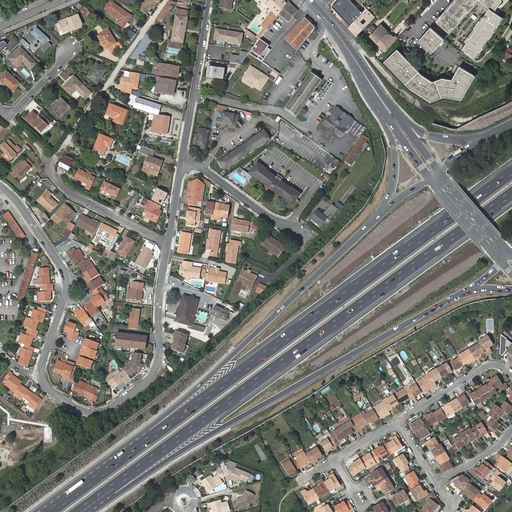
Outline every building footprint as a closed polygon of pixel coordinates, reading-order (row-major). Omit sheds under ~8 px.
[(145,0),(140,9),(147,14),(151,9),(151,10),(157,0),(145,0)] [(222,0),(222,4),(221,4),(220,8),(231,10),(232,0),(222,0)] [(287,4),(282,0),(260,0),(272,12),(262,25),(268,30),(269,28),(276,20),(279,15),(287,4)] [(340,0),(333,7),(350,25),(362,14),(348,0),(340,0)] [(453,0),(435,20),(450,33),(479,0),(489,9),(483,17),(482,16),(465,41),(467,43),(463,49),(476,58),(503,18),(494,12),(502,1),(501,0),(453,0)] [(124,27),(132,16),(111,1),(106,10),(120,20),(117,23),(124,27)] [(298,11),(289,2),(287,4),(279,15),(288,22),(289,22),(298,11)] [(375,17),(367,9),(362,14),(350,25),(348,28),(355,36),(365,26),(360,21),(363,17),(369,23),(375,17)] [(164,20),(170,12),(164,10),(158,18),(164,20)] [(180,16),(176,16),(171,41),(183,43),(188,18),(187,17),(188,11),(181,10),(180,16)] [(59,23),(62,31),(72,27),(73,29),(82,26),(77,15),(59,23)] [(297,51),(316,28),(305,18),(285,39),(297,51)] [(370,36),(384,51),(397,38),(395,36),(394,37),(381,24),(370,36)] [(444,39),(431,27),(423,36),(420,39),(418,41),(432,53),(433,51),(436,48),(444,39)] [(31,31),(25,38),(31,44),(37,38),(44,44),(40,48),(45,52),(52,46),(47,41),(49,39),(37,29),(33,33),(31,31)] [(108,49),(117,43),(108,29),(98,36),(106,50),(108,49)] [(216,29),(215,39),(241,44),(243,34),(216,29)] [(132,39),(136,34),(131,30),(127,36),(132,39)] [(256,37),(248,31),(246,34),(253,40),(256,37)] [(139,60),(153,40),(144,39),(130,58),(139,60)] [(254,48),(250,54),(262,62),(270,51),(267,48),(268,46),(260,39),(254,48)] [(119,42),(117,43),(108,49),(111,54),(122,47),(119,42)] [(181,51),(182,45),(168,43),(167,49),(181,51)] [(36,63),(21,48),(10,60),(17,67),(23,62),(31,69),(36,63)] [(511,49),(509,48),(507,52),(506,51),(502,57),(511,63),(511,49)] [(181,51),(167,49),(166,56),(180,58),(181,51)] [(398,49),(386,60),(384,62),(410,89),(430,102),(444,97),(461,100),(475,75),(474,74),(460,66),(452,79),(443,78),(433,81),(422,74),(398,49)] [(230,64),(240,66),(250,54),(250,53),(241,52),(240,57),(232,55),(230,64)] [(179,67),(158,63),(157,74),(177,78),(179,67)] [(88,77),(97,82),(105,70),(97,64),(88,77)] [(269,78),(250,66),(241,80),(261,92),(269,78)] [(223,79),(224,69),(209,68),(208,77),(223,79)] [(0,82),(5,86),(6,85),(13,92),(20,84),(6,72),(0,79),(0,82)] [(140,74),(131,72),(130,78),(124,77),(122,87),(137,89),(140,74)] [(284,110),(294,117),(319,81),(310,75),(284,110)] [(86,99),(91,93),(74,77),(63,87),(71,95),(77,90),(86,99)] [(177,81),(157,77),(157,78),(153,78),(152,85),(156,86),(155,91),(174,95),(177,81)] [(137,97),(133,107),(155,114),(152,132),(167,135),(170,117),(158,115),(162,106),(137,97)] [(61,99),(58,102),(59,103),(52,110),(61,118),(71,108),(61,99)] [(59,103),(58,102),(51,109),(52,110),(59,103)] [(111,105),(107,115),(115,118),(114,122),(122,125),(128,111),(111,105)] [(327,130),(322,137),(329,142),(334,134),(340,138),(345,131),(343,130),(346,126),(348,127),(352,120),(345,116),(341,113),(334,108),(329,115),(331,116),(328,120),(326,119),(322,126),(327,130)] [(218,111),(217,121),(219,121),(219,124),(222,124),(236,126),(238,114),(218,111)] [(50,123),(41,114),(38,116),(33,112),(25,119),(34,128),(36,127),(41,132),(50,123)] [(196,136),(206,138),(208,130),(198,128),(196,136)] [(220,161),(226,170),(270,138),(264,129),(220,161)] [(107,147),(110,148),(113,140),(100,135),(94,153),(103,156),(107,147)] [(368,139),(363,135),(356,145),(357,145),(345,161),(351,165),(362,149),(361,148),(368,139)] [(205,148),(206,140),(196,138),(195,146),(205,148)] [(15,148),(14,146),(7,139),(0,146),(0,147),(11,159),(15,155),(15,154),(19,150),(16,146),(15,148)] [(155,152),(142,146),(139,152),(148,156),(144,168),(158,173),(163,161),(153,157),(155,152)] [(64,157),(59,166),(68,170),(73,162),(64,157)] [(22,177),(25,173),(33,165),(27,158),(11,173),(15,177),(18,175),(19,174),(22,177)] [(337,168),(341,163),(334,158),(330,164),(337,168)] [(254,175),(259,179),(260,178),(267,183),(286,196),(285,197),(294,203),(303,191),(294,185),(293,186),(266,168),(267,166),(258,160),(250,172),(245,168),(241,173),(251,180),(254,175)] [(80,181),(85,172),(80,170),(76,179),(80,181)] [(86,187),(90,189),(96,178),(85,172),(80,181),(87,185),(86,187)] [(198,179),(190,182),(189,188),(194,189),(193,192),(194,193),(193,200),(188,201),(188,205),(197,206),(198,201),(202,202),(203,195),(202,193),(202,190),(204,188),(205,185),(198,179)] [(102,190),(112,195),(116,197),(120,189),(106,182),(102,190)] [(168,194),(157,188),(151,199),(162,205),(168,194)] [(47,195),(49,192),(47,190),(38,200),(49,210),(56,203),(48,196),(47,195)] [(144,198),(141,205),(150,210),(146,217),(156,222),(161,212),(159,211),(156,209),(158,206),(149,201),(144,198)] [(56,214),(61,219),(66,224),(74,216),(67,209),(68,208),(64,204),(56,214)] [(219,206),(207,204),(207,208),(206,215),(212,216),(217,217),(228,218),(230,207),(225,206),(219,206)] [(332,204),(324,214),(332,220),(340,209),(332,204)] [(188,211),(187,218),(188,218),(187,221),(186,226),(195,227),(196,222),(200,222),(201,214),(200,214),(200,209),(190,207),(189,212),(188,211)] [(328,218),(317,210),(311,219),(321,226),(328,218)] [(25,237),(8,213),(3,216),(20,240),(25,237)] [(45,213),(40,216),(46,224),(49,220),(45,213)] [(56,214),(51,218),(57,223),(61,219),(56,214)] [(82,215),(76,224),(92,234),(98,225),(92,222),(82,215)] [(237,219),(233,218),(231,230),(235,231),(240,232),(249,233),(250,222),(237,220),(237,219)] [(102,224),(96,233),(104,238),(105,236),(111,240),(116,233),(102,224)] [(65,228),(61,234),(67,237),(70,231),(65,228)] [(217,257),(221,232),(212,231),(210,240),(212,240),(210,250),(214,251),(214,253),(212,252),(211,256),(217,257)] [(182,233),(179,253),(189,255),(192,234),(182,233)] [(135,241),(126,236),(117,251),(126,257),(135,241)] [(283,246),(277,242),(268,236),(262,245),(279,257),(286,248),(283,246)] [(229,244),(228,254),(227,263),(236,264),(239,246),(240,246),(241,242),(231,241),(231,245),(229,244)] [(153,252),(144,247),(142,250),(143,251),(135,264),(144,270),(153,257),(151,256),(153,252)] [(73,263),(82,257),(83,256),(79,249),(76,250),(74,248),(67,252),(73,263)] [(38,253),(33,251),(18,297),(23,299),(38,253)] [(110,252),(107,257),(112,260),(115,255),(110,252)] [(82,257),(73,263),(76,266),(78,265),(83,272),(93,266),(88,258),(84,260),(82,257)] [(193,264),(184,262),(183,264),(183,269),(181,270),(180,274),(184,278),(192,279),(192,278),(197,279),(197,280),(200,281),(201,270),(192,269),(193,264)] [(93,266),(83,272),(84,273),(86,277),(84,278),(86,281),(91,278),(98,274),(93,266)] [(42,287),(52,287),(52,284),(49,284),(49,267),(40,267),(40,277),(37,277),(38,284),(42,284),(42,287)] [(207,282),(216,284),(225,285),(227,274),(213,272),(214,269),(209,269),(207,282)] [(251,273),(248,272),(244,270),(239,280),(253,286),(258,276),(251,273)] [(92,280),(87,284),(92,290),(99,286),(103,283),(98,276),(92,280)] [(237,296),(243,284),(252,289),(253,286),(239,280),(233,293),(237,296)] [(139,294),(140,290),(139,289),(139,282),(133,281),(131,295),(129,295),(129,299),(141,300),(142,294),(139,294)] [(260,293),(266,287),(260,284),(256,291),(260,293)] [(99,286),(92,290),(95,295),(91,298),(96,307),(104,302),(100,296),(104,294),(99,286)] [(52,291),(52,287),(42,287),(42,291),(38,292),(38,301),(50,301),(50,291),(52,291)] [(198,300),(185,297),(180,316),(177,316),(176,321),(191,325),(198,300)] [(99,311),(96,307),(91,298),(87,301),(89,303),(85,306),(88,311),(91,316),(99,311)] [(31,319),(38,321),(42,322),(46,309),(39,306),(37,310),(34,309),(31,319)] [(230,312),(216,306),(212,314),(226,320),(230,312)] [(86,313),(82,308),(78,311),(76,308),(73,310),(81,322),(89,317),(86,313)] [(131,309),(129,325),(138,326),(140,310),(131,309)] [(35,330),(38,321),(31,319),(27,317),(24,327),(28,328),(27,331),(36,334),(38,331),(35,330)] [(67,321),(64,330),(70,332),(68,338),(76,340),(79,331),(74,330),(76,324),(67,321)] [(189,334),(177,330),(174,339),(175,339),(171,348),(183,352),(186,344),(185,343),(189,334)] [(35,338),(36,334),(27,331),(26,335),(22,333),(19,342),(25,344),(29,346),(32,337),(35,338)] [(147,338),(116,334),(114,346),(145,350),(147,338)] [(501,351),(505,353),(507,351),(511,344),(511,341),(502,334),(501,351)] [(486,352),(487,355),(491,352),(488,347),(489,346),(493,343),(488,335),(479,341),(480,344),(486,352)] [(86,338),(83,345),(95,350),(98,342),(86,338)] [(33,347),(29,346),(25,344),(24,347),(22,346),(19,353),(22,354),(18,363),(27,366),(33,347)] [(480,344),(470,350),(475,358),(481,355),(486,352),(480,344)] [(95,350),(83,345),(80,353),(86,355),(94,358),(96,350),(95,350)] [(460,358),(464,365),(468,362),(475,358),(470,350),(459,357),(460,358)] [(127,365),(122,368),(122,369),(126,375),(134,370),(136,372),(141,365),(139,363),(140,362),(141,355),(133,353),(132,360),(127,365)] [(84,358),(79,356),(77,364),(89,368),(92,361),(84,358)] [(456,370),(464,365),(460,358),(449,364),(452,369),(454,367),(456,370)] [(61,362),(58,361),(56,373),(61,374),(66,360),(63,359),(61,362)] [(66,360),(61,374),(69,377),(74,363),(66,360)] [(437,369),(442,377),(450,372),(450,373),(453,371),(452,369),(449,364),(448,362),(437,369)] [(427,375),(434,386),(438,384),(436,381),(442,377),(437,369),(437,368),(427,375)] [(122,369),(110,377),(115,385),(121,381),(123,384),(129,379),(126,375),(122,369)] [(134,370),(126,375),(129,379),(137,373),(136,372),(134,370)] [(15,392),(20,385),(22,383),(12,375),(13,374),(9,371),(5,378),(8,380),(5,385),(15,392)] [(422,392),(423,393),(426,391),(429,389),(434,386),(427,375),(416,382),(417,384),(422,392)] [(490,380),(491,382),(495,389),(498,387),(499,389),(505,386),(503,383),(501,384),(497,376),(494,378),(490,380)] [(83,396),(87,385),(79,382),(78,385),(74,383),(71,390),(83,396)] [(480,388),(486,397),(496,391),(495,389),(491,382),(480,388)] [(411,398),(412,399),(416,397),(415,396),(422,392),(417,384),(410,388),(407,390),(411,398)] [(31,393),(20,385),(15,392),(13,395),(21,401),(23,398),(26,399),(31,393)] [(96,389),(87,385),(83,396),(95,401),(98,394),(95,393),(96,389)] [(469,393),(472,397),(476,403),(486,397),(480,388),(479,386),(477,388),(471,391),(469,393)] [(399,403),(400,404),(407,399),(408,400),(411,398),(407,390),(405,388),(398,393),(394,395),(395,395),(399,403)] [(463,394),(457,397),(462,406),(471,401),(469,399),(472,397),(469,393),(468,391),(467,390),(464,391),(465,393),(463,394)] [(355,402),(365,396),(362,391),(352,397),(355,402)] [(42,400),(31,393),(26,399),(29,402),(27,405),(35,410),(42,400)] [(395,395),(384,401),(390,410),(394,408),(393,407),(399,403),(395,395)] [(462,406),(457,397),(453,400),(449,402),(456,412),(463,407),(462,406)] [(379,418),(380,419),(391,412),(390,410),(384,401),(374,408),(375,410),(379,418)] [(511,401),(509,404),(506,402),(501,409),(505,412),(506,413),(509,415),(511,410),(511,401)] [(445,405),(441,407),(447,417),(456,412),(449,402),(445,405)] [(505,412),(501,409),(496,405),(488,415),(492,418),(497,422),(499,420),(503,415),(505,412)] [(362,413),(368,423),(372,420),(373,422),(379,418),(375,410),(374,408),(372,406),(365,410),(366,411),(362,413)] [(441,407),(437,409),(438,411),(434,413),(438,420),(439,421),(447,417),(441,407)] [(428,413),(424,415),(429,424),(430,425),(438,420),(434,413),(433,412),(428,415),(428,413)] [(358,430),(362,428),(361,427),(365,425),(368,423),(362,413),(351,419),(353,421),(358,430)] [(350,417),(339,424),(342,427),(342,428),(353,421),(351,419),(350,417)] [(417,431),(426,426),(421,418),(412,423),(414,427),(417,431)] [(497,422),(492,418),(486,425),(487,425),(485,427),(489,434),(493,431),(495,432),(498,429),(501,425),(499,424),(497,422)] [(353,421),(342,428),(346,435),(354,431),(354,432),(358,430),(353,421)] [(489,434),(485,427),(482,422),(471,428),(477,438),(478,440),(481,438),(487,435),(489,434)] [(342,427),(339,424),(332,428),(335,432),(342,427)] [(431,433),(426,426),(417,431),(419,435),(422,439),(431,433)] [(344,438),(347,436),(346,435),(342,428),(342,427),(335,432),(331,434),(332,435),(337,443),(341,441),(340,440),(344,438)] [(460,434),(460,435),(466,444),(469,442),(475,439),(477,438),(471,428),(471,427),(460,434)] [(321,442),(326,450),(333,446),(333,447),(338,444),(337,443),(332,435),(325,439),(321,442)] [(405,446),(398,435),(395,437),(402,448),(405,446)] [(452,445),(456,452),(458,450),(458,449),(461,447),(466,444),(460,435),(453,440),(455,443),(452,445)] [(393,442),(387,446),(391,452),(394,450),(395,452),(402,448),(395,437),(392,439),(393,442)] [(435,437),(425,443),(427,446),(428,445),(431,450),(432,449),(440,444),(435,437)] [(374,452),(380,462),(392,454),(391,452),(387,446),(386,444),(383,446),(383,447),(382,448),(381,447),(374,452)] [(434,454),(436,458),(446,452),(441,444),(440,444),(432,449),(435,453),(434,454)] [(318,458),(323,455),(318,446),(306,453),(311,461),(315,459),(315,460),(318,458)] [(311,461),(306,453),(305,450),(301,453),(298,455),(299,458),(296,460),(300,467),(307,463),(311,461)] [(365,457),(360,460),(366,468),(367,470),(380,462),(374,452),(366,456),(367,457),(365,458),(365,457)] [(439,460),(442,465),(449,460),(450,459),(446,452),(436,458),(438,461),(439,460)] [(403,455),(394,460),(402,472),(408,469),(406,465),(408,464),(403,455)] [(506,472),(511,464),(511,462),(503,455),(500,459),(502,461),(501,462),(498,466),(506,472)] [(296,460),(295,458),(291,460),(291,459),(288,462),(287,461),(284,463),(290,474),(293,472),(297,470),(297,469),(300,467),(296,460)] [(366,468),(360,460),(351,465),(352,467),(349,469),(353,476),(366,468)] [(441,469),(444,474),(454,468),(449,460),(442,465),(441,465),(443,468),(441,469)] [(484,478),(493,466),(486,461),(478,470),(475,468),(473,470),(484,478)] [(231,474),(230,477),(238,480),(239,478),(239,477),(241,477),(242,479),(246,480),(248,479),(250,473),(227,464),(226,466),(228,473),(231,474)] [(211,475),(201,480),(203,484),(204,483),(207,490),(210,488),(213,489),(223,484),(221,479),(225,477),(223,469),(217,472),(218,474),(213,477),(211,475)] [(380,474),(378,470),(372,474),(376,481),(374,483),(376,486),(386,480),(382,473),(380,474)] [(405,477),(413,490),(419,486),(417,482),(419,481),(414,472),(405,477)] [(497,472),(492,478),(495,480),(492,484),(500,490),(506,482),(498,476),(500,474),(497,472)] [(471,481),(462,475),(451,481),(457,484),(456,486),(463,491),(464,490),(469,483),(471,481)] [(331,480),(325,484),(329,491),(332,489),(333,491),(339,487),(333,476),(329,478),(331,480)] [(386,480),(376,486),(378,490),(381,488),(385,495),(390,492),(389,488),(390,487),(386,480)] [(321,486),(314,490),(318,497),(321,495),(322,497),(330,493),(329,491),(325,484),(324,482),(320,484),(321,486)] [(481,492),(469,483),(464,490),(468,492),(467,494),(475,500),(479,494),(481,492)] [(419,486),(413,490),(412,490),(415,494),(413,495),(418,501),(428,495),(426,491),(424,492),(420,485),(419,486)] [(237,501),(233,502),(235,510),(239,509),(239,508),(249,505),(255,494),(247,490),(244,496),(238,498),(237,501)] [(318,497),(314,490),(307,494),(306,492),(303,494),(309,505),(316,501),(315,499),(318,497)] [(405,491),(396,496),(397,498),(394,501),(398,507),(410,499),(405,491)] [(479,494),(475,500),(486,509),(492,501),(484,495),(483,496),(479,494)] [(221,499),(208,502),(210,507),(210,506),(212,511),(225,511),(230,511),(228,501),(222,503),(221,499)] [(432,511),(438,505),(431,500),(430,499),(423,507),(422,506),(420,509),(423,511),(432,511)] [(327,501),(320,505),(324,511),(335,511),(331,504),(329,505),(327,501)] [(338,511),(348,511),(354,509),(350,502),(346,504),(345,503),(336,508),(338,511)] [(379,504),(373,508),(374,511),(388,511),(385,506),(383,507),(381,503),(379,504)]
